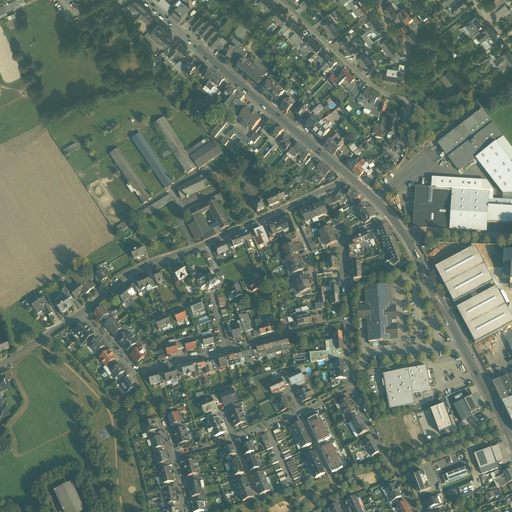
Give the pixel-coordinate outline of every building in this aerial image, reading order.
[(0,14),(25,3),(24,0),(10,0),(0,4),(0,14)] [(133,0),(128,6),(134,10),(134,11),(137,8),(135,6),(138,3),(134,0),(133,0)] [(167,10),(170,7),(161,0),(159,0),(158,2),(167,10)] [(264,6),(267,9),(273,3),(271,1),(269,0),(259,0),(258,2),(263,7),(264,6)] [(299,5),(304,10),(308,6),(304,0),(299,5)] [(352,0),(348,3),(353,11),(357,8),(363,3),(360,0),(352,0)] [(389,18),(396,13),(401,10),(400,10),(396,4),(394,1),(396,0),(387,0),(384,2),(387,6),(382,9),(389,18)] [(451,11),(454,14),(459,10),(466,5),(466,4),(464,2),(463,2),(461,0),(457,0),(456,1),(451,5),(450,6),(449,6),(450,6),(448,7),(451,11)] [(169,15),(176,22),(177,22),(177,21),(190,8),(185,4),(182,1),(177,6),(174,9),(169,15)] [(134,24),(142,15),(146,10),(140,5),(138,3),(135,6),(137,8),(134,11),(137,14),(134,17),(131,20),(133,24),(134,24)] [(363,3),(357,8),(361,13),(364,12),(367,9),(363,3)] [(100,14),(106,22),(110,20),(109,18),(110,17),(116,14),(110,5),(106,8),(107,9),(100,14)] [(500,10),(511,25),(511,15),(505,6),(500,10)] [(281,22),(284,20),(284,19),(283,18),(286,15),(279,8),(272,16),(277,21),(278,19),(281,22)] [(403,8),(400,10),(401,10),(396,13),(399,17),(402,18),(403,17),(408,14),(407,14),(403,8)] [(150,13),(146,10),(142,15),(149,22),(149,21),(150,21),(151,20),(153,18),(149,14),(150,13)] [(131,13),(130,11),(127,13),(125,15),(127,19),(129,17),(131,20),(134,17),(131,13)] [(359,17),(361,20),(367,16),(364,12),(361,13),(362,14),(359,17)] [(321,24),(330,18),(333,16),(331,13),(324,18),(325,20),(321,24)] [(412,27),(416,24),(412,18),(408,13),(407,14),(408,14),(403,17),(407,22),(407,21),(409,23),(412,27)] [(187,21),(192,26),(197,20),(192,16),(187,21)] [(199,30),(204,34),(211,26),(212,25),(208,21),(209,20),(208,19),(206,21),(205,20),(204,21),(200,18),(201,16),(200,16),(197,20),(192,26),(191,26),(197,31),(199,30)] [(330,18),(335,25),(339,22),(337,19),(336,20),(333,16),(330,18)] [(369,26),(371,28),(377,23),(373,17),(367,22),(369,26)] [(468,34),(476,28),(480,26),(479,25),(480,23),(476,17),(465,25),(463,27),(468,34)] [(321,24),(326,31),(335,25),(330,18),(321,24)] [(288,28),(293,32),(298,27),(293,22),(291,25),(290,25),(288,27),(288,28)] [(247,28),(241,23),(235,30),(239,34),(238,35),(238,36),(240,37),(247,28)] [(381,28),(377,23),(371,28),(366,32),(365,32),(361,35),(364,40),(369,37),(370,36),(369,35),(371,33),(373,37),(377,34),(379,32),(378,31),(381,28)] [(280,33),(281,35),(282,34),(284,32),(288,28),(288,27),(287,26),(285,24),(282,27),(278,30),(281,32),(280,33)] [(149,34),(164,47),(172,38),(157,25),(149,34)] [(337,28),(335,25),(326,31),(331,37),(332,37),(339,32),(336,29),(337,28)] [(398,30),(401,34),(407,30),(403,25),(398,30)] [(215,30),(211,26),(204,34),(203,35),(208,40),(207,41),(213,46),(214,46),(219,40),(222,36),(221,37),(217,33),(218,32),(217,31),(218,30),(216,29),(215,30)] [(480,42),(485,38),(484,36),(488,33),(489,33),(492,31),(489,26),(480,33),(477,35),(476,36),(476,37),(479,40),(480,42)] [(303,32),(298,27),(293,32),(289,36),(295,42),(300,37),(302,35),(301,34),(303,32)] [(289,36),(293,32),(288,28),(284,32),(289,37),(289,36)] [(468,34),(471,37),(472,36),(478,31),(476,28),(468,34)] [(498,38),(492,31),(489,33),(488,33),(484,36),(485,38),(480,42),(486,50),(489,48),(491,46),(489,44),(498,38)] [(332,37),(334,40),(339,36),(341,35),(339,32),(332,37)] [(406,36),(411,44),(413,43),(417,39),(412,32),(409,33),(406,36)] [(226,41),(223,44),(222,46),(225,48),(227,43),(235,45),(234,46),(240,50),(242,47),(243,45),(231,35),(226,41)] [(377,39),(380,43),(387,38),(385,35),(377,39)] [(289,36),(289,37),(287,38),(287,39),(295,47),(296,46),(294,43),(295,42),(289,36)] [(338,41),(343,48),(350,43),(348,41),(345,36),(341,39),(338,41)] [(294,43),(296,46),(301,40),(302,39),(300,37),(295,42),(294,43)] [(381,46),(384,49),(392,43),(388,37),(387,38),(380,43),(382,46),(381,46)] [(148,58),(150,61),(155,58),(142,38),(137,41),(148,58)] [(303,42),(305,43),(310,48),(315,43),(310,38),(307,41),(306,40),(304,42),(303,42)] [(214,46),(219,50),(222,46),(223,44),(219,40),(214,46)] [(304,42),(301,40),(296,46),(295,47),(294,48),(298,52),(300,49),(305,43),(303,42),(304,42)] [(351,42),(350,43),(343,48),(348,54),(352,51),(355,48),(351,42)] [(173,50),(176,52),(179,48),(180,49),(183,46),(180,43),(174,49),(173,50)] [(227,43),(225,48),(223,56),(231,59),(234,46),(235,45),(227,43)] [(304,53),(310,48),(305,43),(300,49),(304,53)] [(320,47),(315,43),(310,48),(304,53),(310,59),(317,53),(319,51),(318,49),(320,47)] [(397,49),(392,43),(384,49),(386,53),(387,52),(389,55),(396,50),(397,49)] [(167,55),(170,51),(172,48),(170,46),(166,49),(160,54),(164,58),(167,55)] [(187,50),(183,46),(180,49),(179,48),(176,52),(177,53),(176,53),(178,55),(179,54),(181,56),(184,54),(187,50)] [(222,46),(219,50),(217,52),(223,56),(225,48),(222,46)] [(240,50),(234,46),(231,59),(234,59),(236,62),(238,60),(243,51),(240,50)] [(354,54),(357,57),(364,52),(361,49),(354,54)] [(401,57),(399,54),(396,50),(389,55),(392,58),(392,59),(394,62),(401,57)] [(499,67),(502,64),(511,57),(511,56),(508,50),(496,59),(494,61),(497,65),(499,67)] [(170,51),(167,55),(164,58),(166,60),(169,57),(171,59),(172,59),(175,55),(172,53),(170,51)] [(247,54),(243,51),(238,60),(236,62),(236,63),(238,65),(244,59),(247,54)] [(356,58),(361,64),(369,58),(367,54),(366,55),(364,52),(357,57),(356,58)] [(313,61),(315,59),(319,55),(317,53),(310,59),(313,61)] [(320,66),(323,68),(332,59),(327,54),(325,56),(323,55),(321,57),(318,61),(321,64),(321,65),(320,66)] [(166,60),(173,65),(176,63),(172,59),(171,59),(169,57),(166,60)] [(511,57),(502,64),(505,68),(508,71),(511,67),(511,57)] [(371,60),(369,58),(361,64),(366,70),(367,70),(373,64),(371,61),(372,61),(371,60)] [(237,67),(246,75),(253,67),(250,64),(249,65),(243,60),(244,59),(238,65),(237,67)] [(332,59),(323,68),(321,70),(324,74),(329,69),(330,70),(337,63),(332,59)] [(173,66),(179,71),(182,69),(185,65),(180,60),(173,66)] [(182,69),(190,76),(196,68),(192,65),(193,64),(191,63),(190,63),(188,61),(185,65),(182,69)] [(254,66),(266,76),(267,75),(254,65),(254,66)] [(254,66),(253,67),(246,75),(258,85),(266,76),(254,66)] [(207,79),(210,82),(211,81),(216,74),(211,69),(205,77),(207,79)] [(386,75),(397,77),(398,70),(387,69),(386,75)] [(403,71),(402,71),(398,70),(397,77),(404,78),(405,71),(403,71)] [(441,77),(447,85),(455,78),(449,70),(441,77)] [(337,89),(342,84),(350,76),(345,71),(343,73),(342,72),(338,76),(339,77),(337,79),(337,78),(333,75),(328,80),(337,89)] [(330,72),(326,77),(325,78),(327,81),(328,80),(333,75),(334,74),(331,72),(330,72)] [(216,74),(211,81),(216,85),(219,88),(224,81),(216,74)] [(383,82),(396,84),(397,77),(386,75),(384,75),(383,82)] [(355,81),(350,76),(342,84),(350,92),(356,87),(352,83),(355,81)] [(404,78),(397,77),(396,84),(403,85),(404,78)] [(208,90),(210,92),(214,88),(216,85),(211,81),(210,82),(205,88),(208,90)] [(263,89),(277,101),(280,98),(284,93),(270,81),(263,89)] [(231,98),(232,98),(237,92),(229,85),(224,92),(231,98)] [(350,92),(354,96),(359,91),(359,90),(356,87),(350,92)] [(218,91),(214,88),(210,92),(208,90),(206,93),(208,95),(212,99),(218,91)] [(212,99),(214,100),(217,97),(220,93),(218,91),(212,99)] [(362,93),(359,91),(354,96),(353,97),(356,99),(358,100),(362,93)] [(359,101),(366,106),(368,101),(372,95),(366,91),(364,94),(362,93),(358,100),(359,101)] [(423,94),(428,101),(433,97),(428,91),(423,94)] [(234,117),(237,120),(238,119),(247,109),(240,103),(244,98),(237,92),(232,98),(231,98),(223,108),(233,116),(233,117),(233,118),(234,117)] [(288,93),(287,95),(284,93),(280,98),(277,101),(279,103),(282,100),(284,103),(286,100),(287,101),(289,98),(290,98),(292,96),(288,93)] [(372,95),(368,101),(371,103),(374,105),(378,99),(372,95)] [(280,107),(287,113),(291,108),(295,103),(290,98),(289,98),(287,101),(286,100),(284,103),(280,107)] [(373,107),(370,105),(371,103),(368,101),(366,106),(364,109),(365,109),(371,112),(373,107)] [(301,105),(302,106),(295,113),(300,118),(301,119),(304,115),(308,111),(307,110),(308,109),(306,108),(308,106),(304,103),(301,105)] [(315,116),(321,110),(318,106),(312,113),(315,116)] [(499,126),(496,128),(499,132),(502,130),(511,142),(511,106),(495,120),(499,126)] [(377,118),(379,111),(380,110),(373,107),(371,112),(370,115),(377,118)] [(252,131),(261,121),(247,109),(238,119),(239,119),(242,121),(241,122),(240,123),(241,122),(248,128),(247,129),(248,128),(249,127),(252,130),(252,131)] [(458,172),(475,159),(483,153),(503,138),(499,132),(496,128),(493,124),(482,110),(472,117),(467,121),(437,144),(458,172)] [(312,132),(320,123),(316,120),(316,119),(315,120),(312,117),(310,119),(311,120),(305,127),(312,132)] [(188,175),(198,168),(191,157),(188,153),(180,142),(164,118),(157,123),(154,125),(188,175)] [(210,134),(215,138),(228,122),(224,118),(210,134)] [(383,119),(381,126),(389,127),(396,128),(397,122),(394,121),(394,119),(390,118),(390,120),(383,119)] [(263,129),(271,137),(279,127),(270,120),(263,129)] [(358,125),(365,132),(367,130),(366,129),(359,122),(358,125)] [(329,131),(320,123),(312,132),(321,140),(329,131)] [(106,130),(107,134),(118,128),(116,125),(106,130)] [(382,131),(388,132),(389,127),(381,126),(375,125),(374,130),(372,135),(376,135),(375,138),(381,139),(382,133),(382,131)] [(234,135),(241,141),(246,144),(249,140),(235,127),(231,132),(230,131),(226,136),(231,139),(234,135)] [(283,131),(279,127),(271,137),(275,140),(279,136),(283,131)] [(367,130),(365,132),(371,138),(372,135),(374,130),(368,127),(366,129),(367,130)] [(396,128),(389,127),(388,132),(388,136),(391,137),(391,135),(395,135),(396,128)] [(271,137),(263,129),(260,132),(269,140),(267,141),(273,147),(276,143),(274,141),(275,140),(271,137)] [(255,133),(249,140),(246,144),(247,146),(251,141),(254,144),(260,137),(255,133)] [(329,139),(330,140),(330,139),(341,148),(344,145),(337,139),(339,137),(334,133),(329,139)] [(132,140),(165,190),(174,184),(140,134),(133,139),(132,140)] [(271,149),(274,152),(279,146),(278,146),(281,143),(279,140),(281,137),(279,136),(275,140),(274,141),(276,143),(273,147),(271,149)] [(209,138),(188,153),(191,157),(212,143),(209,138)] [(220,143),(225,147),(229,142),(224,138),(220,143)] [(283,149),(286,151),(292,144),(288,141),(285,139),(285,138),(281,143),(278,146),(279,146),(282,149),(283,149)] [(511,201),(493,200),(488,200),(487,223),(511,224),(511,149),(503,138),(483,153),(511,190),(511,201)] [(338,151),(341,148),(330,139),(330,140),(323,147),(334,156),(336,154),(338,151)] [(236,156),(246,144),(241,141),(231,152),(236,156)] [(212,143),(191,157),(198,168),(199,170),(222,155),(214,142),(212,143)] [(348,147),(352,152),(357,149),(353,143),(348,147)] [(62,150),(65,156),(79,149),(76,144),(62,150)] [(298,144),(293,150),(292,149),(288,153),(292,156),(292,155),(295,158),(298,155),(302,158),(300,160),(303,162),(303,163),(308,157),(309,155),(306,153),(308,151),(298,144)] [(135,192),(143,204),(152,199),(118,149),(110,154),(135,192)] [(162,156),(164,159),(171,154),(169,151),(162,156)] [(502,194),(511,194),(511,190),(483,153),(475,159),(502,194)] [(302,163),(305,166),(311,159),(308,157),(303,163),(303,162),(302,163)] [(362,161),(359,159),(360,158),(359,157),(355,160),(359,164),(363,167),(366,163),(367,162),(363,159),(362,161)] [(346,166),(353,172),(359,165),(358,164),(356,165),(353,163),(351,160),(346,166)] [(308,169),(311,172),(317,165),(314,162),(308,169)] [(322,163),(316,169),(319,171),(319,172),(322,169),(323,170),(326,166),(322,163)] [(359,164),(359,165),(353,172),(359,177),(364,172),(366,174),(366,173),(368,171),(366,169),(369,167),(368,166),(367,163),(366,163),(363,167),(359,164)] [(330,170),(326,166),(323,170),(322,169),(319,172),(325,177),(330,170)] [(248,182),(249,180),(244,174),(239,178),(246,186),(249,183),(248,182)] [(176,188),(178,192),(207,179),(204,175),(176,188)] [(207,178),(207,179),(178,192),(181,199),(212,185),(207,178)] [(436,178),(436,188),(452,189),(489,191),(482,181),(436,178)] [(486,181),(482,181),(489,191),(488,200),(493,200),(493,192),(486,181)] [(249,183),(243,190),(253,199),(259,192),(249,183)] [(348,186),(342,192),(347,196),(352,189),(348,186)] [(413,213),(434,214),(434,206),(425,205),(424,201),(425,188),(425,187),(415,187),(413,213)] [(434,206),(436,188),(425,188),(424,201),(425,205),(434,206)] [(436,188),(434,206),(434,214),(450,216),(452,189),(436,188)] [(347,196),(346,196),(349,198),(350,199),(350,200),(353,202),(356,201),(357,199),(357,200),(360,196),(352,189),(347,196)] [(489,191),(452,189),(450,216),(449,230),(467,231),(468,231),(481,232),(486,232),(487,223),(488,200),(489,191)] [(276,195),(276,196),(278,202),(285,199),(284,197),(282,192),(276,195)] [(339,193),(335,197),(340,201),(341,202),(344,197),(345,198),(346,196),(347,196),(342,192),(341,194),(339,193)] [(220,194),(214,197),(207,200),(209,204),(216,201),(217,203),(225,199),(220,194)] [(138,215),(141,220),(173,200),(170,195),(138,215)] [(276,196),(274,197),(266,200),(269,207),(279,203),(278,202),(276,196)] [(344,204),(349,198),(346,196),(345,198),(344,197),(341,202),(344,204)] [(324,200),(326,202),(329,206),(336,203),(333,200),(330,198),(324,200)] [(190,214),(198,210),(206,206),(209,204),(207,200),(188,210),(190,214)] [(209,211),(213,219),(219,216),(218,214),(221,212),(217,203),(216,201),(209,204),(206,206),(209,211)] [(264,209),(261,202),(261,201),(260,202),(257,203),(258,203),(253,206),(257,212),(264,209)] [(323,203),(318,205),(322,214),(327,212),(325,209),(323,204),(323,203)] [(355,209),(359,215),(368,210),(365,204),(355,209)] [(322,216),(322,214),(318,205),(313,208),(317,218),(322,216)] [(201,214),(209,211),(206,206),(198,210),(200,215),(201,214)] [(312,220),(317,218),(313,208),(308,210),(311,219),(312,220)] [(305,222),(311,219),(308,210),(307,209),(301,212),(305,222)] [(370,209),(368,210),(359,215),(364,223),(369,220),(369,221),(376,217),(370,209)] [(190,214),(193,219),(200,215),(198,210),(190,214)] [(449,230),(450,216),(434,214),(413,213),(412,228),(430,229),(439,229),(439,230),(440,230),(440,229),(449,230)] [(204,241),(213,237),(211,232),(208,227),(203,218),(194,222),(202,237),(204,241)] [(284,218),(278,221),(282,230),(283,231),(288,229),(284,218)] [(229,227),(225,219),(221,220),(215,223),(218,229),(219,231),(220,231),(229,227)] [(116,228),(119,233),(132,225),(129,220),(116,228)] [(277,232),(282,230),(278,221),(273,223),(277,232)] [(353,226),(349,221),(348,222),(344,225),(348,230),(353,226)] [(196,240),(202,237),(194,222),(189,225),(196,240)] [(218,229),(215,223),(208,227),(211,232),(215,230),(218,229)] [(269,226),(271,231),(272,234),(273,234),(277,232),(273,223),(268,225),(269,226)] [(378,229),(381,236),(390,232),(387,226),(378,229)] [(319,232),(321,237),(332,232),(329,227),(319,232)] [(255,237),(258,246),(267,243),(268,243),(267,240),(268,240),(264,230),(254,233),(253,233),(255,237)] [(321,237),(324,242),(334,237),(332,232),(321,237)] [(383,242),(384,241),(392,238),(390,232),(381,236),(383,242)] [(242,236),(245,244),(247,243),(249,242),(251,241),(251,239),(249,234),(242,236)] [(239,246),(245,244),(242,236),(231,240),(232,242),(234,247),(234,248),(239,246)] [(336,243),(334,237),(324,242),(326,247),(336,243)] [(357,238),(352,240),(353,243),(351,244),(348,245),(349,248),(351,253),(354,252),(357,251),(356,251),(355,247),(360,245),(357,238)] [(385,242),(387,247),(396,244),(394,238),(392,238),(384,241),(385,242)] [(284,247),(286,252),(296,248),(293,243),(287,246),(284,247)] [(215,248),(218,255),(228,251),(225,245),(225,244),(215,248)] [(387,247),(389,254),(398,250),(396,244),(387,247)] [(130,251),(135,260),(146,254),(141,245),(130,251)] [(474,247),(435,268),(453,303),(493,282),(474,247)] [(286,252),(288,258),(296,254),(298,254),(296,248),(286,252)] [(389,254),(392,260),(401,256),(398,250),(389,254)] [(510,281),(511,251),(504,250),(502,280),(510,281)] [(287,264),(289,263),(298,259),(296,254),(288,258),(287,258),(285,259),(287,264)] [(403,262),(401,256),(392,260),(394,266),(398,264),(403,262)] [(289,263),(291,268),(300,265),(298,259),(289,263)] [(328,270),(328,271),(332,270),(337,270),(336,259),(327,260),(328,270)] [(179,277),(181,280),(187,276),(184,272),(184,271),(180,265),(176,268),(177,268),(174,270),(173,271),(175,273),(174,273),(175,275),(175,277),(177,277),(179,277)] [(303,270),(300,265),(291,268),(290,269),(290,270),(292,275),(298,273),(303,270)] [(164,281),(170,279),(168,274),(165,267),(159,270),(159,271),(164,281)] [(72,293),(76,298),(80,294),(79,293),(83,290),(87,294),(93,289),(89,284),(78,271),(75,274),(77,277),(76,278),(80,284),(72,290),(74,292),(72,293)] [(93,278),(100,285),(107,278),(100,271),(96,275),(93,278)] [(155,278),(157,284),(164,281),(159,271),(157,272),(156,271),(152,273),(155,278)] [(205,278),(201,280),(197,283),(201,289),(206,286),(209,290),(220,283),(215,276),(213,278),(210,274),(205,278)] [(147,275),(141,277),(146,289),(152,286),(149,281),(147,275)] [(294,281),(297,287),(308,283),(305,276),(299,278),(294,281)] [(141,291),(146,289),(141,277),(136,280),(138,286),(141,291)] [(249,284),(253,292),(260,288),(257,280),(249,284)] [(129,287),(135,295),(138,292),(136,287),(134,283),(129,287)] [(311,290),(308,283),(297,287),(300,294),(301,294),(310,290),(311,290)] [(128,285),(122,290),(130,299),(135,295),(129,287),(128,285)] [(234,296),(235,298),(242,295),(238,286),(231,289),(232,292),(231,293),(233,296),(234,296)] [(395,307),(391,307),(390,295),(390,286),(371,287),(372,289),(364,290),(365,296),(366,306),(357,307),(358,320),(367,319),(368,342),(373,341),(393,340),(393,339),(393,334),(397,334),(395,307)] [(330,292),(330,296),(339,295),(338,287),(331,287),(330,287),(330,292)] [(66,296),(69,300),(71,298),(65,288),(62,290),(66,296)] [(511,317),(496,288),(456,309),(475,344),(511,324),(511,317)] [(125,303),(130,299),(122,290),(117,294),(121,299),(124,303),(125,303)] [(36,311),(43,307),(47,304),(41,295),(30,302),(36,311)] [(339,304),(339,295),(330,296),(331,305),(339,304)] [(56,304),(62,313),(67,310),(73,306),(69,300),(66,296),(59,301),(60,302),(56,304)] [(205,313),(203,309),(200,301),(189,306),(193,314),(195,313),(199,311),(200,315),(205,313)] [(38,315),(45,310),(43,307),(36,311),(38,315)] [(93,314),(100,321),(107,315),(103,310),(101,307),(98,310),(97,309),(96,310),(96,312),(93,314)] [(302,313),(305,324),(312,322),(309,311),(308,311),(307,307),(301,309),(302,313)] [(174,313),(177,323),(178,322),(179,322),(181,322),(182,321),(187,319),(183,310),(174,313)] [(107,319),(109,321),(113,318),(114,319),(117,317),(114,313),(107,319)] [(298,326),(305,324),(302,313),(296,314),(291,316),(291,317),(292,320),(294,320),(295,323),(298,323),(298,326)] [(155,320),(159,330),(162,329),(170,326),(171,326),(166,315),(155,320)] [(240,315),(239,316),(246,333),(246,332),(249,331),(251,330),(249,325),(250,324),(247,315),(243,316),(242,315),(240,315)] [(104,325),(109,331),(117,323),(114,319),(113,318),(109,321),(104,325)] [(260,335),(267,333),(264,322),(263,320),(259,321),(255,321),(256,324),(257,329),(258,332),(259,331),(260,335)] [(272,320),(264,322),(267,333),(273,332),(273,329),(275,328),(273,320),(272,320)] [(118,325),(117,323),(109,331),(114,336),(119,331),(122,329),(122,328),(121,327),(121,326),(119,325),(118,325)] [(77,334),(79,337),(88,329),(84,324),(79,329),(75,332),(75,333),(77,334)] [(232,332),(234,340),(241,338),(240,334),(238,325),(231,327),(232,332)] [(70,332),(73,335),(75,333),(75,332),(79,329),(76,326),(70,332)] [(121,334),(122,333),(127,328),(128,328),(125,326),(122,328),(122,329),(119,331),(121,334)] [(93,334),(88,329),(79,337),(84,342),(84,343),(88,339),(93,334)] [(335,336),(335,340),(342,340),(342,333),(338,333),(338,332),(335,332),(335,333),(332,334),(333,336),(333,337),(335,336)] [(121,343),(123,345),(132,338),(128,333),(127,333),(124,336),(118,340),(120,343),(121,343)] [(202,339),(204,346),(214,344),(212,336),(211,336),(202,339)] [(136,343),(132,338),(123,345),(125,348),(125,349),(127,351),(136,344),(136,343)] [(96,352),(97,353),(101,349),(104,346),(97,339),(95,341),(90,345),(93,349),(95,349),(97,352),(96,352)] [(181,340),(175,342),(175,344),(177,350),(183,349),(186,348),(185,342),(184,339),(181,340)] [(511,339),(507,341),(511,353),(511,374),(492,383),(502,403),(511,397),(511,339)] [(186,348),(187,351),(196,348),(194,340),(192,340),(185,342),(186,348)] [(330,341),(331,351),(338,350),(343,350),(342,340),(335,340),(330,341)] [(0,352),(9,349),(5,341),(0,343),(0,352)] [(167,351),(168,356),(178,353),(177,350),(175,344),(169,345),(165,346),(166,347),(167,351)] [(262,357),(267,356),(265,350),(264,344),(256,346),(257,350),(258,352),(259,354),(261,354),(262,357)] [(130,356),(136,364),(146,356),(143,352),(140,349),(135,352),(130,356)] [(343,350),(338,350),(331,351),(326,352),(322,352),(310,353),(311,363),(316,362),(323,361),(329,360),(332,359),(338,358),(338,354),(343,353),(343,350)] [(99,359),(106,366),(112,361),(114,359),(112,357),(113,356),(111,354),(110,354),(108,351),(99,359)] [(235,360),(239,359),(242,359),(242,358),(241,355),(240,351),(234,353),(235,360)] [(242,353),(242,355),(243,355),(243,358),(244,358),(245,358),(245,359),(246,363),(247,366),(253,364),(251,358),(251,357),(250,357),(249,351),(242,353)] [(237,365),(235,360),(234,353),(227,355),(228,359),(226,359),(227,365),(228,367),(237,365)] [(220,367),(227,365),(226,359),(225,356),(218,357),(219,361),(220,367)] [(106,366),(108,369),(115,363),(112,361),(106,366)] [(200,369),(205,368),(204,365),(203,361),(196,363),(197,363),(197,365),(199,373),(199,372),(201,372),(200,369)] [(206,364),(204,365),(205,368),(207,374),(213,373),(213,372),(212,366),(211,362),(211,361),(205,363),(206,364)] [(117,367),(115,363),(108,369),(110,373),(111,372),(117,367)] [(333,364),(333,365),(333,368),(333,372),(345,371),(345,363),(339,364),(333,364)] [(194,373),(192,366),(192,364),(182,366),(184,375),(187,374),(187,376),(191,375),(191,373),(194,373)] [(113,374),(116,378),(122,374),(125,372),(120,365),(117,367),(111,372),(113,374)] [(386,395),(389,410),(414,405),(412,394),(428,391),(430,388),(430,384),(427,372),(426,367),(383,375),(384,380),(385,387),(386,395)] [(167,383),(177,380),(177,379),(175,371),(172,369),(164,371),(164,373),(166,381),(167,383)] [(5,377),(7,382),(13,379),(10,371),(2,374),(4,378),(5,377)] [(295,373),(287,377),(291,386),(295,384),(296,384),(304,380),(302,377),(301,374),(300,371),(295,373)] [(346,379),(345,371),(333,372),(334,380),(339,379),(346,379)] [(148,375),(151,386),(160,383),(159,378),(157,372),(148,375)] [(304,380),(305,384),(312,381),(310,376),(307,375),(304,377),(302,377),(304,380)] [(0,392),(2,392),(9,388),(7,382),(5,377),(4,378),(0,379),(0,392)] [(115,383),(117,387),(121,384),(125,381),(123,378),(117,382),(115,383)] [(123,388),(126,393),(135,387),(129,378),(125,381),(121,384),(124,388),(123,388)] [(332,388),(340,384),(339,379),(334,380),(331,380),(332,388)] [(281,380),(272,384),(272,383),(268,384),(269,387),(273,394),(285,389),(284,387),(281,380)] [(298,387),(301,393),(307,390),(304,384),(298,387)] [(223,404),(224,406),(237,401),(233,390),(220,395),(223,404)] [(298,394),(302,403),(311,399),(310,396),(312,395),(310,392),(308,393),(307,390),(301,393),(298,394)] [(462,394),(454,397),(457,403),(465,400),(462,394)] [(213,404),(219,402),(217,397),(216,395),(210,397),(211,399),(213,404)] [(475,401),(473,396),(464,401),(470,414),(479,410),(477,405),(478,404),(476,401),(475,401)] [(511,397),(502,403),(501,403),(511,424),(511,397)] [(204,413),(206,414),(216,410),(213,404),(211,399),(200,403),(202,407),(201,408),(202,410),(203,411),(204,413)] [(277,404),(281,412),(290,408),(286,399),(282,400),(276,403),(277,404)] [(339,404),(343,411),(353,406),(349,399),(343,402),(339,404)] [(470,414),(464,401),(453,406),(462,422),(472,417),(470,414)] [(233,406),(235,412),(241,410),(244,409),(241,403),(233,406)] [(444,405),(430,410),(439,433),(453,428),(444,405)] [(346,417),(356,412),(353,406),(343,411),(344,413),(346,417)] [(230,414),(232,421),(243,416),(241,410),(235,412),(230,414)] [(167,417),(171,426),(173,425),(180,423),(179,419),(178,419),(176,414),(167,417)] [(206,417),(208,423),(216,420),(214,414),(206,417)] [(232,421),(235,427),(240,425),(246,423),(243,416),(232,421)] [(319,416),(318,416),(315,417),(314,417),(311,419),(308,421),(318,444),(322,443),(326,441),(329,439),(328,436),(326,432),(325,428),(324,428),(324,426),(322,423),(319,416)] [(208,423),(210,428),(212,432),(214,437),(225,433),(219,418),(216,420),(208,423)] [(367,432),(363,425),(359,418),(351,423),(355,430),(359,436),(367,432)] [(146,434),(147,434),(154,431),(157,430),(153,421),(143,425),(146,434)] [(292,427),(294,433),(304,428),(301,423),(292,427)] [(173,432),(175,439),(187,435),(185,430),(184,428),(179,430),(173,432)] [(294,433),(297,438),(306,434),(304,428),(294,433)] [(297,438),(299,444),(309,439),(306,434),(297,438)] [(189,440),(187,435),(175,439),(178,445),(186,442),(189,441),(189,440)] [(151,446),(152,450),(157,448),(158,448),(163,447),(160,438),(157,439),(151,440),(153,446),(151,446)] [(311,445),(309,439),(299,444),(302,449),(311,445)] [(359,443),(362,449),(363,448),(366,446),(369,445),(366,440),(359,443)] [(369,451),(372,457),(379,453),(373,443),(369,445),(366,446),(369,451)] [(241,448),(244,456),(254,452),(251,444),(241,448)] [(334,449),(332,445),(328,446),(324,448),(321,450),(332,473),(335,472),(339,470),(343,468),(341,464),(339,461),(338,457),(338,458),(337,456),(336,452),(335,452),(334,449)] [(498,445),(491,448),(497,463),(502,461),(504,461),(498,445)] [(226,455),(227,458),(230,457),(236,454),(233,446),(222,450),(224,454),(226,455)] [(491,448),(474,455),(479,470),(497,463),(491,448)] [(163,453),(155,455),(158,465),(161,464),(162,467),(165,466),(164,463),(164,462),(168,461),(165,452),(163,453)] [(305,457),(308,462),(317,458),(314,452),(305,457)] [(246,462),(250,471),(259,468),(256,461),(255,458),(246,462)] [(308,462),(310,468),(320,463),(317,458),(308,462)] [(228,464),(231,470),(241,467),(238,460),(228,464)] [(183,464),(185,471),(197,468),(196,465),(194,465),(193,462),(195,462),(186,464),(183,464)] [(310,468),(313,473),(322,469),(320,463),(310,468)] [(479,470),(481,475),(498,468),(498,467),(497,463),(479,470)] [(241,467),(231,470),(234,477),(243,473),(241,467)] [(158,471),(160,478),(172,475),(170,468),(168,469),(159,471),(158,471)] [(198,474),(197,468),(185,471),(187,477),(193,476),(198,474)] [(446,475),(448,482),(467,475),(465,468),(446,475)] [(325,475),(322,469),(313,473),(315,479),(325,475)] [(496,486),(497,489),(500,487),(508,484),(511,481),(511,472),(511,469),(498,475),(495,476),(497,480),(496,481),(498,485),(496,486)] [(254,481),(255,483),(265,479),(263,473),(252,477),(253,479),(254,481)] [(430,490),(424,473),(413,478),(419,494),(430,490)] [(173,482),(172,475),(160,478),(162,485),(166,484),(173,482)] [(267,485),(265,479),(255,483),(257,489),(267,485)] [(235,484),(238,490),(248,486),(248,484),(246,481),(246,480),(235,484)] [(188,484),(189,491),(201,489),(200,482),(193,484),(188,484)] [(57,490),(66,511),(81,511),(69,485),(57,490)] [(267,485),(257,489),(260,496),(270,492),(267,485)] [(385,490),(388,496),(399,490),(397,487),(396,488),(394,485),(390,487),(385,490)] [(251,492),(248,486),(238,490),(240,496),(251,492)] [(164,492),(165,497),(176,495),(174,488),(169,489),(163,490),(164,492)] [(202,495),(201,489),(189,491),(190,498),(198,496),(202,496),(202,495)] [(401,493),(399,490),(388,496),(392,502),(397,500),(401,497),(399,494),(401,493)] [(243,502),(253,498),(251,492),(240,496),(243,502)] [(177,502),(176,495),(165,497),(166,503),(166,504),(173,503),(177,502)] [(347,506),(347,508),(358,503),(356,497),(345,502),(345,503),(347,506)] [(434,507),(439,505),(436,498),(425,503),(428,509),(434,507)] [(399,502),(398,502),(397,500),(392,502),(389,504),(390,507),(392,510),(395,508),(400,505),(399,502)] [(395,508),(397,511),(401,511),(409,508),(406,502),(400,505),(395,508)] [(192,505),(193,511),(203,511),(204,511),(204,508),(205,507),(204,503),(199,504),(192,505)] [(351,511),(361,508),(358,503),(347,508),(348,510),(349,511),(351,511)]
